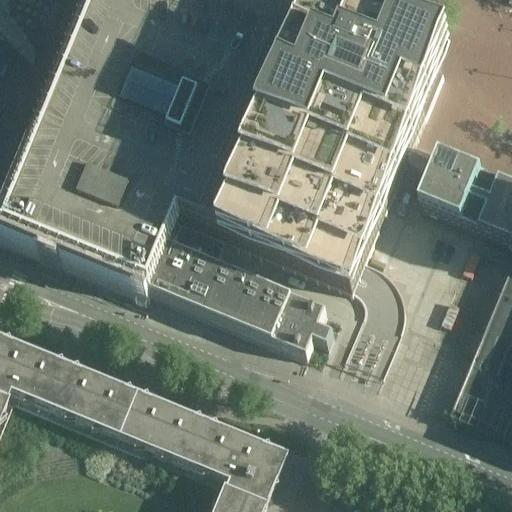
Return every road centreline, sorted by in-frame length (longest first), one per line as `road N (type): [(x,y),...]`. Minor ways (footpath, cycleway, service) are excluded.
road 1 (unclassified): [(331,416),(60,307)]
road 2 (unclassified): [(511,488),(331,416)]
